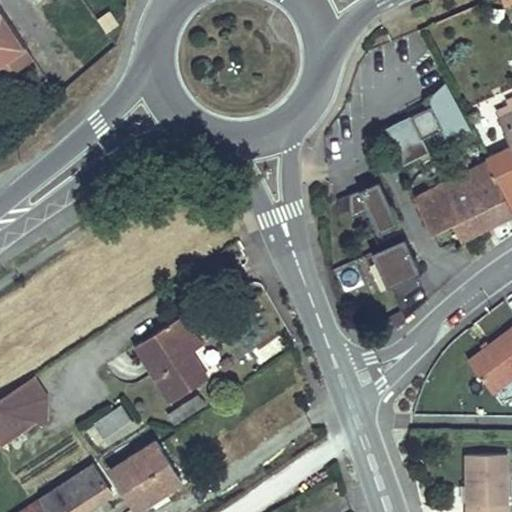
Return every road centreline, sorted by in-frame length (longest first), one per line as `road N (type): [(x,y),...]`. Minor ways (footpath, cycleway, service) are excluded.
road 1 (unknown): [(299,269),(210,270),(57,372)]
road 2 (secondary): [(0,239),(118,158),(199,127)]
road 3 (secondary): [(156,59),(100,127),(0,209)]
road 4 (tertiary): [(220,135),(299,269)]
road 5 (tertiary): [(299,269),(292,120)]
